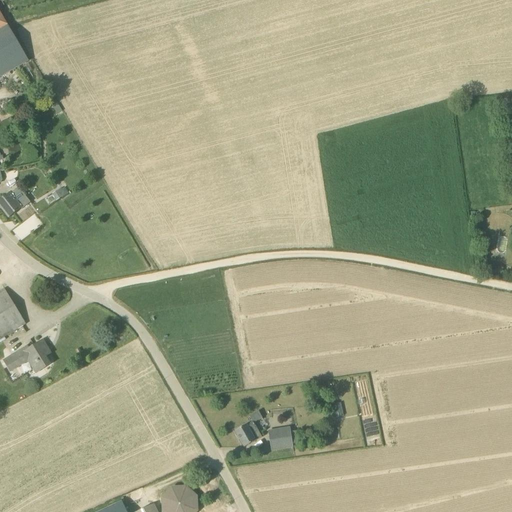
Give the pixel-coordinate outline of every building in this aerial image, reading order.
[(0,78),(29,61),(6,23),(4,24),(0,16),(0,78)] [(57,201),(70,193),(66,186),(53,194),(57,201)] [(18,188),(10,194),(0,201),(0,206),(9,218),(29,202),(18,188)] [(4,290),(0,292),(0,340),(26,324),(4,290)] [(50,365),(42,352),(48,349),(43,341),(29,349),(28,346),(4,361),(11,372),(28,361),(36,374),(50,365)] [(261,438),(255,428),(255,427),(252,422),(236,431),(245,448),(255,442),(255,441),(261,438)] [(293,448),(291,432),(269,435),(271,451),(293,448)] [(192,492),(186,488),(179,487),(172,488),(167,493),(163,499),(162,506),(163,511),(196,511),(197,511),(198,504),(196,497),(192,492)] [(102,511),(127,511),(123,503),(102,511)]
